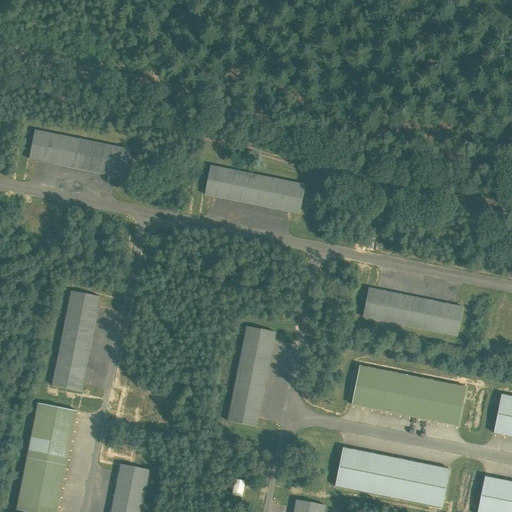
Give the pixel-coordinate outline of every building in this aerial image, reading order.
[(35,131),(29,159),(124,178),(130,150),(35,131)] [(211,166),(205,195),(300,214),(305,185),(211,166)] [(21,232),(20,238),(52,244),(53,239),(55,233),(56,227),(24,221),(23,226),(21,232)] [(369,289),(363,317),(458,336),(464,308),(369,289)] [(72,291),(53,386),(81,392),(100,297),(72,291)] [(247,327),(228,421),(257,427),(276,332),(247,327)] [(511,329),(500,327),(497,344),(511,347),(511,329)] [(360,366),(352,405),(459,426),(467,388),(360,366)] [(143,415),(140,427),(146,429),(152,430),(157,431),(164,399),(159,398),(152,396),(147,395),(143,414),(143,415)] [(511,396),(502,395),(494,433),(511,437),(511,396)] [(38,403),(17,510),(25,511),(56,511),(77,411),(38,403)] [(343,448),(335,486),(442,508),(450,469),(343,448)] [(121,464),(111,511),(141,511),(150,470),(121,464)] [(511,511),(511,481),(485,476),(477,511),(511,511)] [(236,479),(232,495),(242,497),(245,481),(236,479)] [(297,500),(294,511),(323,511),(325,505),(297,500)]
